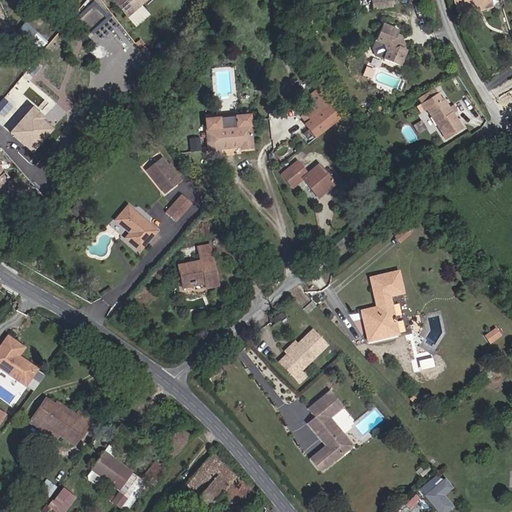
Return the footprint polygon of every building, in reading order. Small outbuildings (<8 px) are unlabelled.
[(88,30),(101,18),(102,19),(108,14),(95,0),(76,16),(88,30)] [(114,0),(113,1),(134,25),(147,13),(139,3),(142,0),(114,0)] [(389,7),(387,0),(367,0),(369,10),(389,7)] [(451,0),(458,15),(472,9),(472,7),(478,4),(480,9),(491,3),(489,0),(451,0)] [(17,31),(37,51),(47,42),(27,21),(17,31)] [(398,47),(399,44),(396,36),(393,35),(396,29),(380,22),(373,38),(380,42),(384,50),(380,58),(398,65),(404,49),(398,47)] [(506,67),(511,63),(511,49),(500,58),(506,67)] [(304,108),(321,94),(315,86),(313,88),(311,86),(303,92),(305,94),(298,100),(304,108)] [(310,118),(327,105),(322,99),(305,112),(310,118)] [(458,118),(455,114),(447,104),(446,105),(442,100),(440,101),(436,104),(432,100),(421,107),(430,119),(432,117),(453,146),(469,133),(458,118)] [(366,112),(367,115),(385,107),(383,103),(366,112)] [(28,108),(9,136),(34,153),(54,125),(28,108)] [(206,130),(208,152),(219,151),(219,148),(240,146),(241,149),(251,148),(250,126),(236,127),(236,125),(219,126),(219,129),(206,130)] [(433,136),(427,128),(420,134),(426,141),(433,136)] [(163,193),(178,180),(158,156),(143,168),(163,193)] [(305,183),(317,198),(334,183),(319,165),(307,175),(300,166),(285,178),(296,191),(305,183)] [(0,188),(10,180),(0,169),(0,188)] [(165,213),(175,222),(190,203),(180,195),(165,213)] [(140,251),(156,232),(127,207),(115,220),(130,233),(125,238),(140,251)] [(204,288),(218,286),(210,245),(196,248),(199,261),(177,266),(181,288),(203,284),(204,288)] [(402,271),(371,277),(377,307),(363,310),(371,343),(401,336),(394,298),(409,295),(402,271)] [(202,321),(201,314),(192,316),(193,323),(202,321)] [(308,375),(302,369),(329,344),(313,327),(285,352),(295,361),(289,367),(301,381),(308,375)] [(492,341),(501,334),(496,327),(486,333),(492,341)] [(492,341),(494,344),(503,337),(501,334),(492,341)] [(29,348),(10,336),(0,350),(0,368),(28,389),(41,370),(23,357),(29,348)] [(289,367),(295,361),(285,352),(280,357),(289,367)] [(333,424),(336,422),(348,410),(332,393),(311,412),(318,420),(311,427),(320,436),(321,435),(333,447),(331,448),(315,462),(329,476),(348,457),(336,445),(345,436),(333,424)] [(63,438),(75,422),(55,408),(47,402),(36,416),(45,423),(52,429),(63,438)] [(75,422),(63,438),(72,446),(90,423),(78,414),(76,418),(58,404),(55,408),(75,422)] [(9,416),(0,410),(0,426),(1,427),(9,416)] [(40,429),(45,423),(36,416),(32,423),(40,429)] [(164,449),(175,458),(198,429),(188,421),(164,449)] [(336,445),(348,457),(360,446),(336,422),(333,424),(345,436),(336,445)] [(48,434),(52,429),(45,423),(40,429),(48,434)] [(331,448),(333,447),(321,435),(320,436),(331,448)] [(136,473),(107,452),(95,471),(123,492),(136,473)] [(214,455),(199,473),(189,485),(216,508),(238,476),(214,455)] [(402,455),(394,462),(399,468),(407,461),(402,455)] [(445,494),(452,488),(439,472),(419,489),(439,511),(447,511),(455,505),(445,494)] [(132,511),(134,511),(156,483),(150,478),(127,508),(132,511)] [(69,501),(79,488),(73,483),(63,496),(69,501)] [(3,511),(28,511),(11,501),(3,511)]
